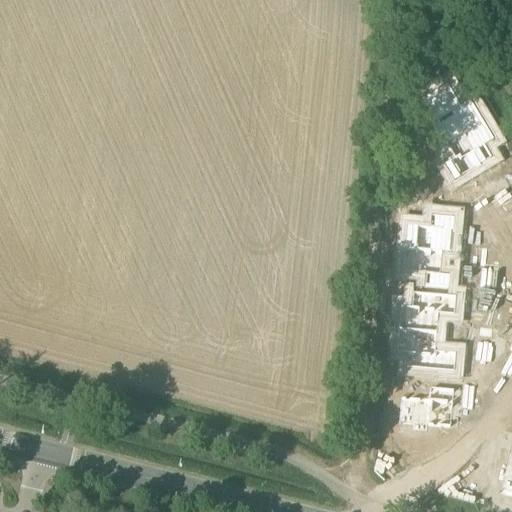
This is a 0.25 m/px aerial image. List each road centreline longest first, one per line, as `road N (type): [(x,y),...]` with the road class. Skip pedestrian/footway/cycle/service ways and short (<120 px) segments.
road 1 (track): [(404,0),(356,502)]
road 2 (secondary): [(271,511),(44,455)]
road 3 (residential): [(511,103),(446,0)]
